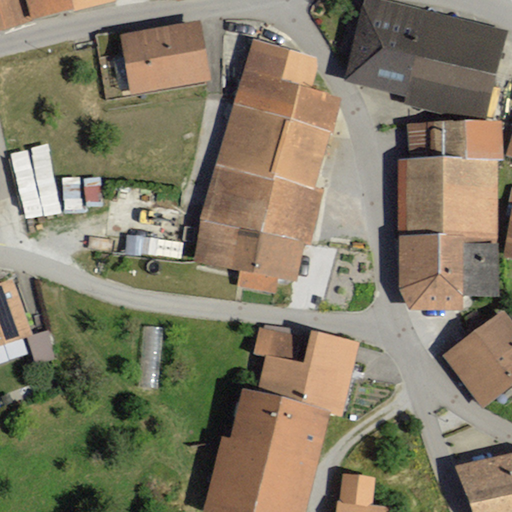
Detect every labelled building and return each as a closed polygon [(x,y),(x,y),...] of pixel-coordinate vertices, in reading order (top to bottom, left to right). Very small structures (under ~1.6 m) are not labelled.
[(0,0),(0,31),(106,2),(105,0),(0,0)] [(475,123),(497,35),(358,1),(338,84),(403,99),(401,105),(475,123)] [(193,28),(117,40),(126,99),(202,87),(193,28)] [(242,43),(194,223),(190,265),(234,277),(231,287),(267,297),(271,280),(286,284),(297,246),(303,247),(316,197),(306,195),(331,101),(303,93),(311,61),(242,43)] [(511,122),(501,160),(511,163),(511,122)] [(388,237),(389,295),(402,316),(452,314),(452,300),(488,299),(487,239),(494,238),(491,163),(495,163),(494,125),(399,128),(400,161),(391,162),(393,237),(388,237)] [(12,154),(30,217),(65,207),(47,144),(12,154)] [(511,206),(509,206),(496,261),(511,265),(511,206)] [(0,347),(23,340),(5,286),(0,287),(0,347)] [(511,383),(511,336),(495,314),(436,358),(475,411),(511,383)] [(250,401),(316,415),(335,420),(351,347),(298,335),(291,367),(259,360),(250,401)] [(50,362),(43,337),(23,343),(30,368),(50,362)] [(250,401),(231,396),(221,444),(210,442),(193,511),(293,511),(316,415),(250,401)] [(511,511),(511,454),(446,471),(464,511),(511,511)] [(369,480),(344,477),(340,503),(332,502),(330,511),(373,511),(365,511),(369,480)]
